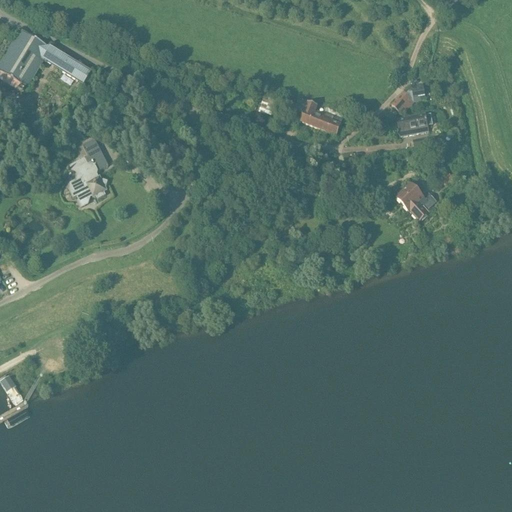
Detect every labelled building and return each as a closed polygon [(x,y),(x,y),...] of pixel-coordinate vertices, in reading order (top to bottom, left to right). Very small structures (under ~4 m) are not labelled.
[(90,74),(20,32),(0,65),(0,74),(26,90),(43,62),(83,86),(90,74)] [(404,94),(392,107),(399,114),(404,110),(407,113),(413,105),(414,104),(422,102),(421,99),(425,98),(423,86),(411,89),(412,94),(408,95),(406,97),(404,94)] [(261,106),(259,113),(265,115),(265,114),(267,108),(274,110),(286,114),(287,110),(294,112),(296,105),(290,103),(265,94),(261,106)] [(318,131),(323,115),(316,113),(318,109),(307,105),(308,103),(299,100),(297,106),(306,109),(300,124),(318,131)] [(323,115),(318,131),(337,137),(343,120),(344,120),(346,115),(326,108),(324,115),(323,115)] [(428,133),(427,127),(432,126),(430,116),(398,123),(401,139),(428,133)] [(430,139),(413,142),(414,151),(431,148),(430,139)] [(42,160),(45,155),(34,149),(31,153),(42,160)] [(70,185),(68,190),(74,200),(77,198),(82,207),(88,204),(90,197),(91,196),(93,200),(96,198),(98,201),(106,197),(104,194),(108,192),(106,189),(108,183),(102,181),(99,183),(95,177),(97,176),(98,173),(109,168),(100,152),(88,158),(69,168),(72,172),(76,174),(78,177),(76,181),(70,185)] [(449,175),(440,181),(445,188),(454,181),(449,175)] [(428,216),(426,213),(437,204),(429,195),(423,200),(411,187),(397,199),(410,216),(411,215),(418,224),(428,216)]
